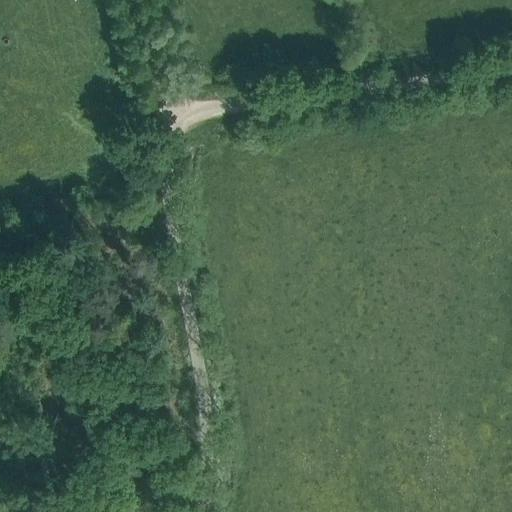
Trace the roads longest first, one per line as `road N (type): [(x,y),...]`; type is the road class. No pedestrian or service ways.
road 1 (unclassified): [(202,511),(207,450),(166,184),(167,117),(511,68)]
road 2 (track): [(133,0),(167,117)]
